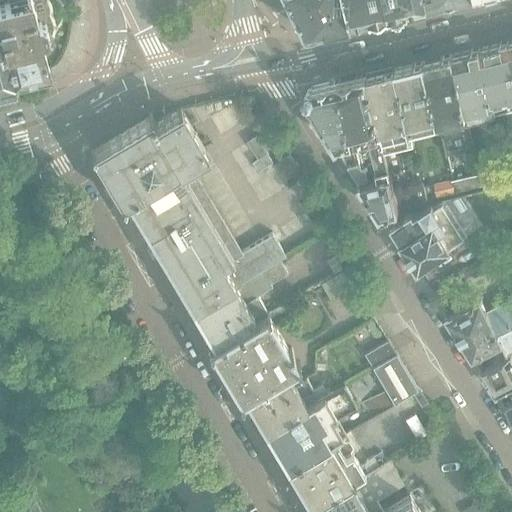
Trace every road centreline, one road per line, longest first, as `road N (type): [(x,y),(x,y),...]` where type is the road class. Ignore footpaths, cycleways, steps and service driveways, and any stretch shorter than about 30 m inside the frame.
road 1 (residential): [(267,66),(511,463)]
road 2 (residential): [(269,511),(51,131)]
road 3 (tertiary): [(267,66),(511,8)]
road 4 (tertiary): [(51,131),(125,91),(169,79)]
